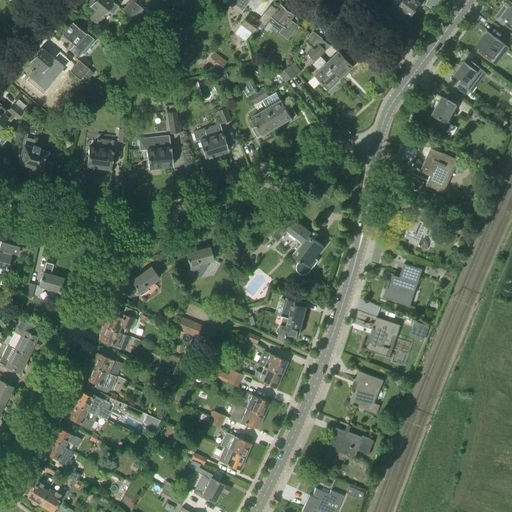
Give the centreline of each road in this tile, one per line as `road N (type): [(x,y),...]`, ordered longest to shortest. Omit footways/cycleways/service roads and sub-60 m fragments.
road 1 (secondary): [(256,511),(335,328),(378,140)]
road 2 (residential): [(111,220),(217,210),(358,141),(378,140)]
road 3 (residential): [(0,471),(58,366),(111,220)]
